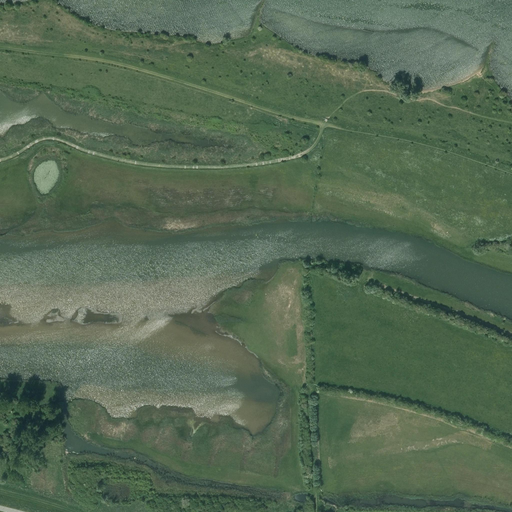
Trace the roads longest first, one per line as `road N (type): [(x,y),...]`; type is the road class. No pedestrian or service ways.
road 1 (track): [(324,124),(311,147),(280,161),(150,166),(56,139),(0,160)]
road 2 (track): [(324,124),(109,61),(0,47)]
road 3 (track): [(511,173),(427,144),(324,124)]
